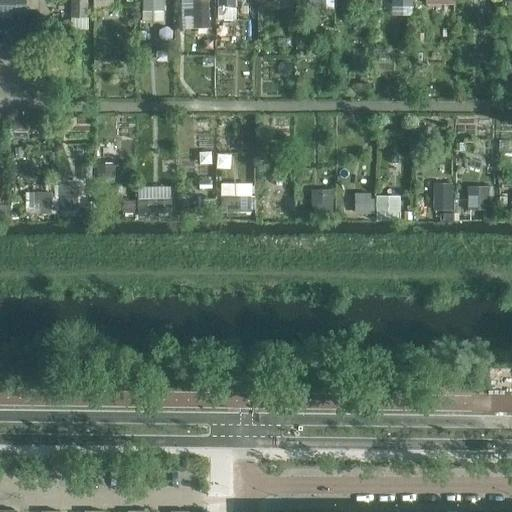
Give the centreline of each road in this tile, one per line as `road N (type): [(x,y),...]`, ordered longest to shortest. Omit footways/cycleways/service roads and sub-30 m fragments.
road 1 (secondary): [(248,441),(511,443)]
road 2 (secondary): [(511,421),(248,420)]
road 3 (residential): [(248,485),(511,484)]
road 4 (secondary): [(248,420),(0,416)]
road 5 (secondary): [(0,438),(248,441)]
road 6 (residential): [(0,484),(21,484),(44,499),(203,499)]
